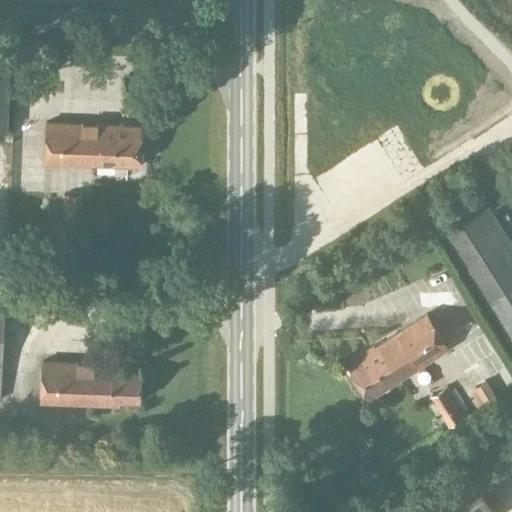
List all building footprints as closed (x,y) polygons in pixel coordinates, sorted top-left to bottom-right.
[(0,128),(5,129),(8,50),(0,49),(0,128)] [(138,165),(140,125),(45,122),(44,162),(138,165)] [(79,229),(81,195),(63,194),(62,229),(79,229)] [(511,344),(511,253),(475,196),(434,222),(511,344)] [(368,398),(447,347),(426,313),(347,365),(368,398)] [(139,399),(140,371),(112,370),(113,364),(42,360),(40,400),(118,404),(118,398),(139,399)] [(448,426),(466,414),(447,384),(428,396),(448,426)] [(491,456),(480,463),(496,488),(507,481),(491,456)] [(486,511),(492,508),(470,474),(411,511),(486,511)]
